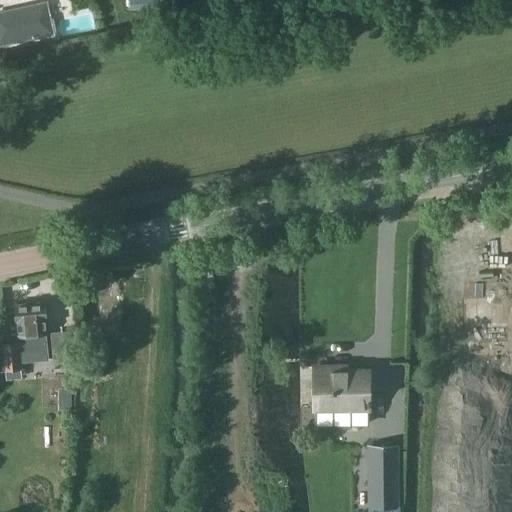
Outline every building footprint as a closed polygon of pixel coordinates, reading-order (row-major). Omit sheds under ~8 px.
[(1,43),(59,31),(53,0),(40,0),(0,8),(0,38),(0,39),(1,43)] [(15,311),(7,312),(10,341),(19,340),(20,354),(21,361),(50,359),(50,351),(48,332),(45,301),(20,303),(15,303),(15,311)] [(10,341),(0,342),(0,372),(8,372),(7,363),(21,361),(20,354),(19,340),(10,341)] [(337,370),(337,366),(316,366),(316,405),(370,405),(370,370),(337,370)] [(397,511),(398,504),(397,445),(371,445),(372,504),(371,511),(397,511)]
